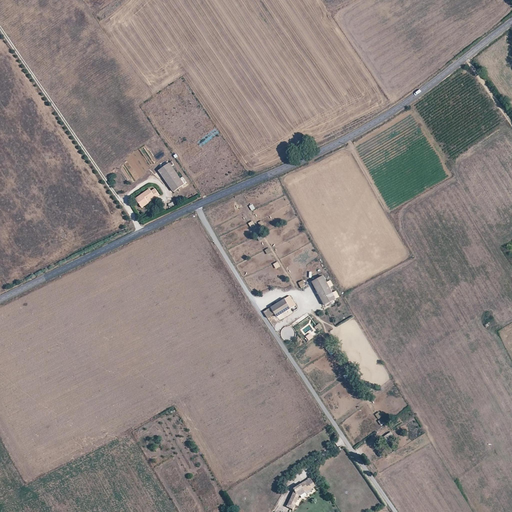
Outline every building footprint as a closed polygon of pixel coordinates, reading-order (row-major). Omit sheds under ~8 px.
[(160,170),(174,191),(184,184),(170,163),(160,170)] [(135,198),(142,208),(150,203),(149,202),(148,201),(155,196),(156,197),(160,194),(155,187),(151,190),(149,189),(135,198)] [(323,276),(312,282),(317,293),(329,287),(323,276)] [(335,299),(329,287),(317,293),(321,301),(324,306),(335,299)] [(275,314),(277,316),(290,308),(287,303),(292,300),(289,296),(280,302),(271,307),(275,314)] [(268,318),(275,314),(271,307),(264,311),(268,318)] [(384,436),(387,441),(395,437),(391,431),(384,436)] [(287,506),(293,508),(299,495),(301,495),(316,486),(311,478),(304,482),(293,489),(295,492),(293,493),(287,506)]
